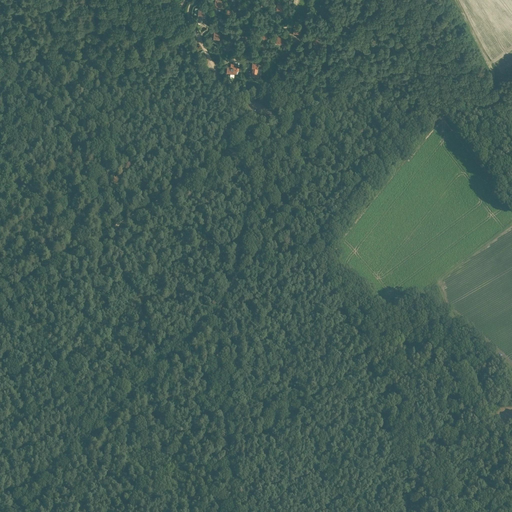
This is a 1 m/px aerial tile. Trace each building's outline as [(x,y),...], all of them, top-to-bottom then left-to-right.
[(202,6),(199,6),(197,18),(206,19),(207,9),(201,8),(202,6)] [(267,34),(268,32),(265,32),(265,30),(262,29),(261,38),(267,39),(267,38),(268,39),(269,35),(267,34)] [(318,36),(315,35),(313,44),(326,46),(327,39),(317,38),(318,36)] [(231,43),(233,42),(231,40),(229,41),(226,44),(224,46),(228,50),(233,46),(231,43)] [(227,66),(226,73),(230,73),(236,74),(236,73),(238,74),(238,72),(239,72),(239,67),(237,67),(234,66),(234,64),(231,64),(231,67),(227,66)]
